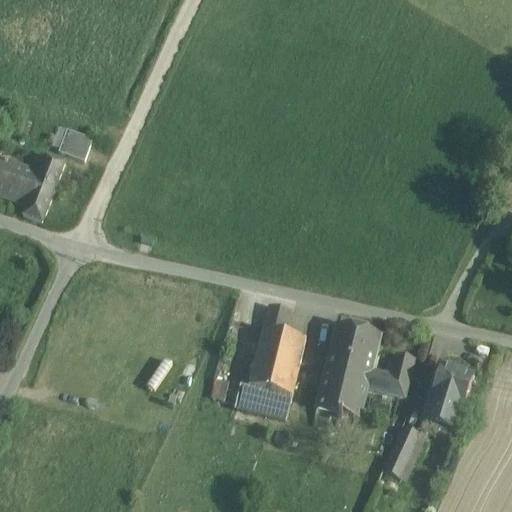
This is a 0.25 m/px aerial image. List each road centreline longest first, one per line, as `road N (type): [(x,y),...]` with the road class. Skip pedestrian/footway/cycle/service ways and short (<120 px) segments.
road 1 (residential): [(511,342),(77,251)]
road 2 (residential): [(77,251),(0,416)]
